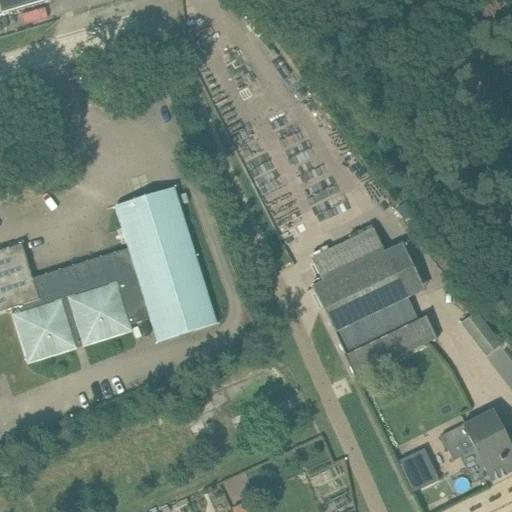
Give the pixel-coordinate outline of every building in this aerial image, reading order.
[(0,0),(0,16),(1,16),(1,15),(51,1),(50,0),(0,0)] [(0,313),(13,310),(29,364),(132,333),(130,326),(150,320),(158,342),(217,324),(174,188),(115,207),(128,249),(32,279),(22,244),(0,250),(0,313)] [(373,228),(311,259),(323,282),(312,288),(355,379),(356,378),(356,377),(436,339),(425,317),(418,320),(407,298),(424,290),(402,244),(385,252),(373,228)] [(501,346),(475,313),(461,324),(486,357),(501,346)] [(472,486),(488,478),(491,483),(511,472),(511,448),(493,410),(462,426),(468,438),(447,448),(451,456),(463,450),(466,456),(459,459),(472,486)] [(438,481),(424,449),(399,461),(414,492),(438,481)]
